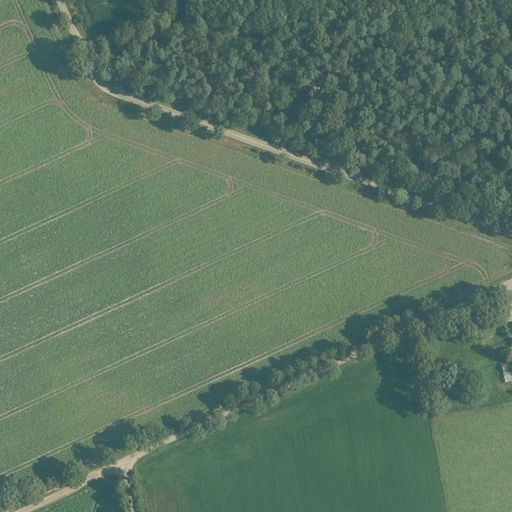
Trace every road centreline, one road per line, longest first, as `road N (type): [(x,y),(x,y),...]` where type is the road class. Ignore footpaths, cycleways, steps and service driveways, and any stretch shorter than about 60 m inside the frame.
road 1 (unclassified): [(511,235),(120,104),(94,84),(49,0)]
road 2 (unclassified): [(128,511),(119,461),(511,281)]
